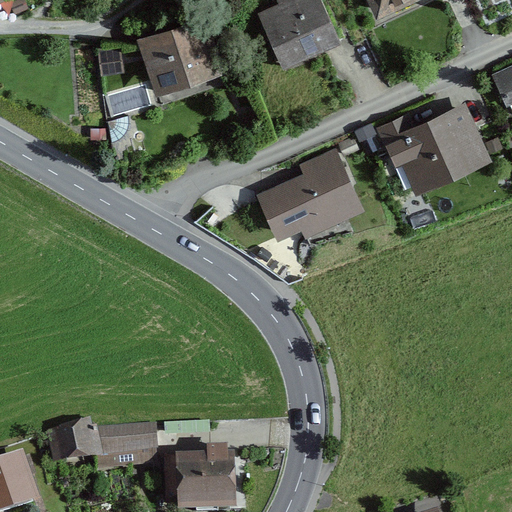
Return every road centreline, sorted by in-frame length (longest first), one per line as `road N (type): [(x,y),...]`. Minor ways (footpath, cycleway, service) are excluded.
road 1 (unclassified): [(139,220),(207,180),(511,47)]
road 2 (tertiary): [(139,220),(245,285),(290,343),(306,386),(307,436),(284,511)]
road 3 (tertiary): [(0,141),(139,220)]
road 4 (residential): [(136,0),(93,25),(0,26)]
